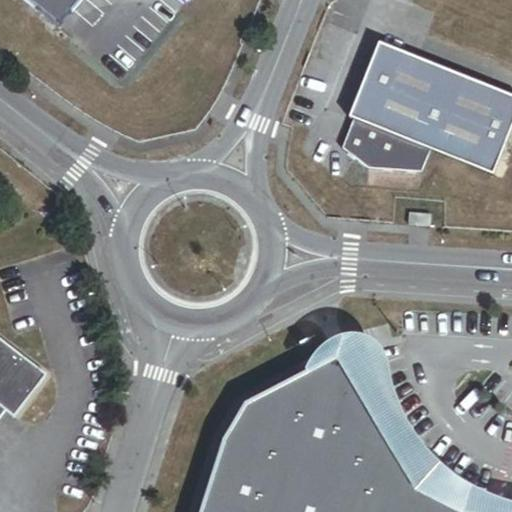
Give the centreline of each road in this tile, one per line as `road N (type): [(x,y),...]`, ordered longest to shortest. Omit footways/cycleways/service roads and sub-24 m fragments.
road 1 (residential): [(121,511),(179,318)]
road 2 (tertiary): [(511,271),(324,258)]
road 3 (unclassified): [(244,137),(304,0)]
